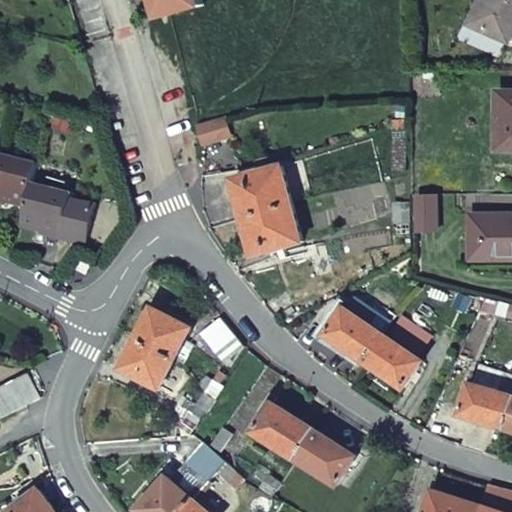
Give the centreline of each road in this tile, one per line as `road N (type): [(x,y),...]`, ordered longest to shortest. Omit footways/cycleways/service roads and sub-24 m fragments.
road 1 (residential): [(511,473),(430,446),(301,365),(182,228)]
road 2 (residential): [(112,0),(182,228)]
road 3 (residential): [(97,320),(63,403),(61,436),(71,468),(101,511)]
road 4 (residential): [(182,228),(138,256),(97,320)]
